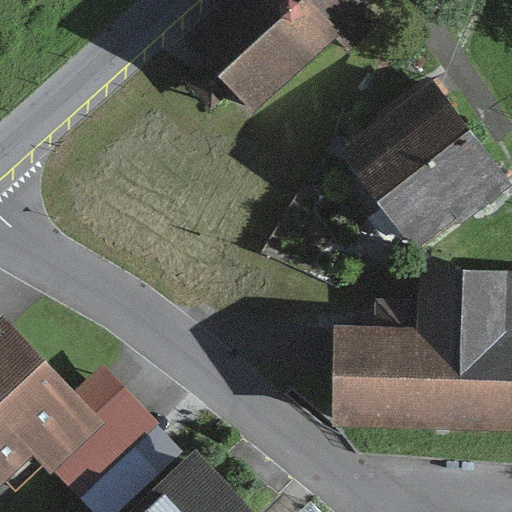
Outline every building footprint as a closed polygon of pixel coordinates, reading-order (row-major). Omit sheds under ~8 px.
[(213,0),(189,23),(260,97),(338,23),(355,41),(374,22),(352,0),(213,0)] [(412,249),(511,175),(511,173),(450,88),(348,162),(412,249)] [(511,400),(511,271),(503,272),(503,253),(415,252),(415,268),(340,267),(338,398),(511,400)] [(95,387),(10,310),(0,321),(0,448),(22,468),(95,387)] [(273,511),(187,420),(87,511),(273,511)]
